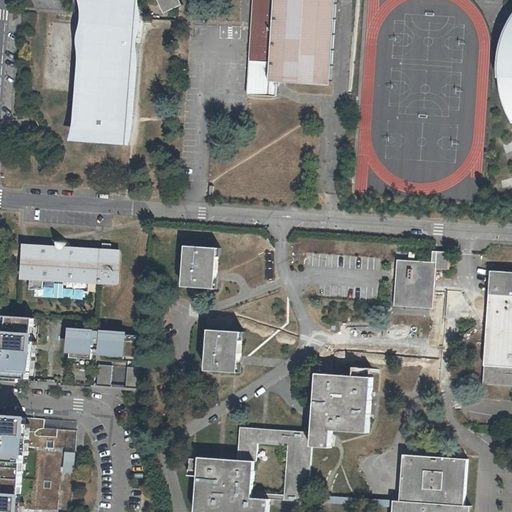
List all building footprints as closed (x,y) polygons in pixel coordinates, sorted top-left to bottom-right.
[(133,148),(144,0),(83,0),(72,143),(133,148)] [(164,0),(172,15),(189,8),(185,0),(164,0)] [(257,0),(255,61),(253,94),(299,98),(300,83),(331,85),(335,0),(257,0)] [(511,22),(508,30),(501,54),(499,72),(500,78),(508,79),(509,91),(511,103),(511,22)] [(21,279),(117,285),(118,252),(68,249),(68,247),(66,245),(64,244),(61,243),(60,243),(59,243),(57,243),(54,245),(53,246),(52,248),(30,246),(23,246),(21,279)] [(218,249),(186,246),(183,287),(215,289),(218,249)] [(433,262),(397,260),(394,306),(433,309),(436,270),(448,270),(450,253),(437,253),(434,252),(433,262)] [(511,511),(511,272),(491,271),(484,384),(511,385),(511,511),(468,511),(469,507),(464,507),(467,460),(405,456),(401,502),(395,501),(394,511),(511,511)] [(16,317),(2,316),(0,346),(0,358),(4,359),(4,371),(2,370),(1,381),(19,382),(19,378),(29,379),(32,335),(37,335),(38,326),(33,326),(33,319),(16,317)] [(142,336),(71,331),(69,358),(91,360),(92,350),(123,352),(123,357),(141,358),(142,336)] [(242,333),(210,331),(206,371),(239,373),(242,333)] [(112,366),(98,365),(97,388),(110,389),(112,366)] [(140,368),(127,367),(125,390),(139,391),(140,368)] [(331,448),(332,431),(369,433),(372,378),(317,374),(313,432),(241,428),(238,460),(199,458),(195,511),(268,511),(269,500),(308,502),(312,448),(331,448)] [(44,419),(1,416),(0,425),(0,511),(19,511),(25,431),(43,433),(44,419)] [(76,454),(66,453),(65,472),(74,473),(76,454)]
